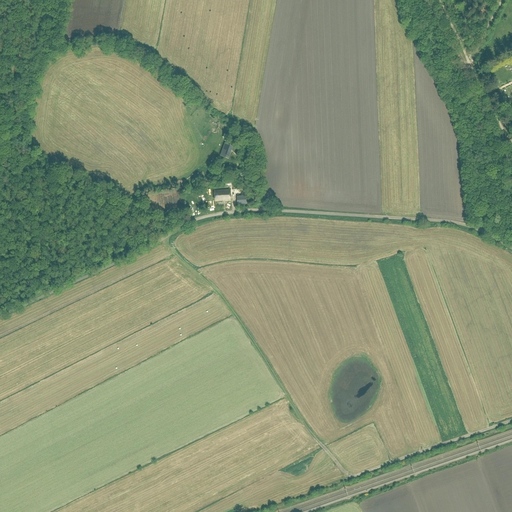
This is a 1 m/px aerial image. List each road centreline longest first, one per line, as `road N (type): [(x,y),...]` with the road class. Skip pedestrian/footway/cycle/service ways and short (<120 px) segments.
road 1 (track): [(511,420),(347,475),(307,431),(216,293),(160,240)]
road 2 (track): [(27,153),(105,187),(160,240)]
